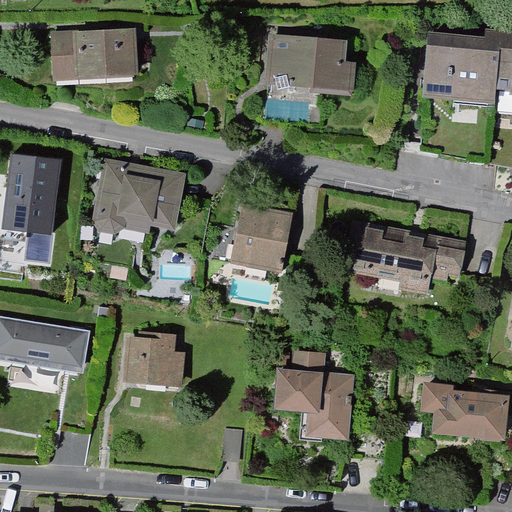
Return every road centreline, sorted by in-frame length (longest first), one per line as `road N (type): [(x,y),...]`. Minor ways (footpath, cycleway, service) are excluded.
road 1 (residential): [(0,110),(511,208)]
road 2 (residential): [(0,479),(400,511)]
